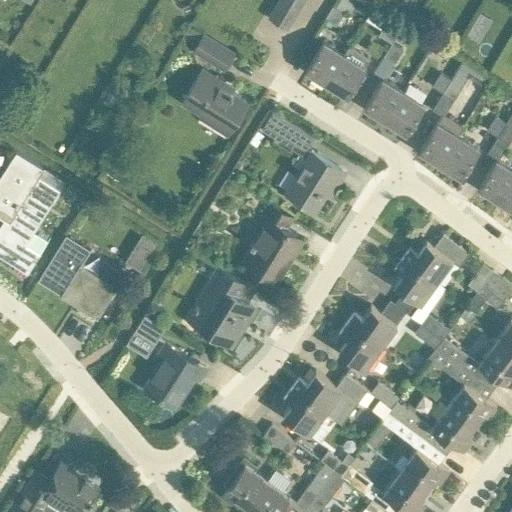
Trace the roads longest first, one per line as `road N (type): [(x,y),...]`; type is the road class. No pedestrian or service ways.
road 1 (residential): [(158,473),(282,349),(381,191),(399,184)]
road 2 (residential): [(0,297),(158,473)]
road 3 (residential): [(399,184),(399,156),(279,80)]
road 4 (residential): [(511,261),(399,184)]
